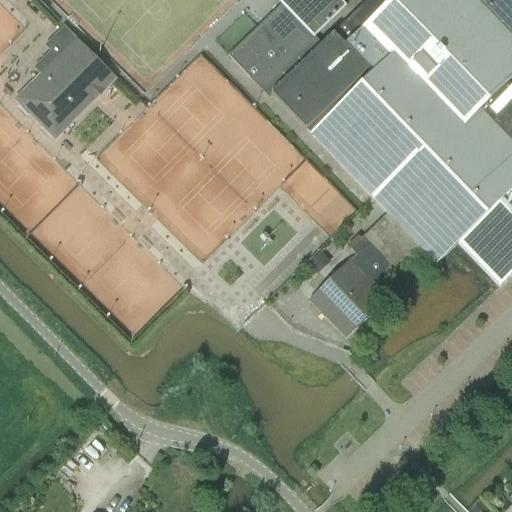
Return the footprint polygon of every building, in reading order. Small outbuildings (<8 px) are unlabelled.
[(271,95),(322,46),(315,38),(347,8),(339,0),(280,0),(278,2),(282,6),(228,58),(269,99),(272,96),(271,95)] [(511,0),(370,0),(322,46),(271,95),(272,96),(387,216),(361,241),(394,275),(421,250),(436,266),(458,245),(511,193),(511,0)] [(114,79),(79,43),(62,27),(44,46),(49,52),(33,69),(43,79),(21,101),(56,136),(114,79)] [(511,193),(458,245),(463,251),(499,288),(511,276),(511,193)] [(377,292),(394,275),(361,241),(350,251),(356,257),(309,302),(346,341),(387,302),(377,292)]
